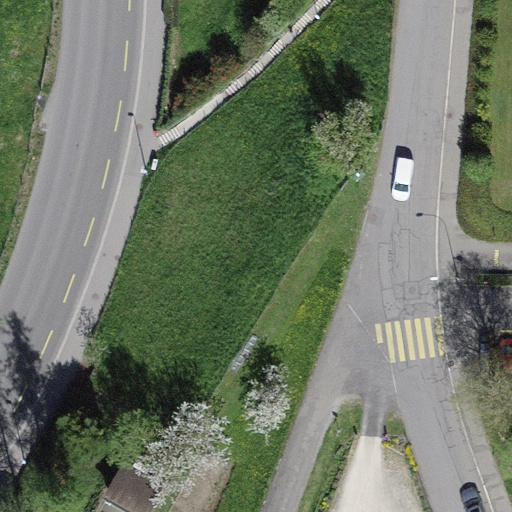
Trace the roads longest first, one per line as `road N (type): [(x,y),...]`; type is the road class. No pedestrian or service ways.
road 1 (secondary): [(99,0),(87,113),(63,215),(0,365)]
road 2 (residential): [(290,511),(421,156)]
road 3 (residential): [(421,156),(421,361),(461,511)]
road 4 (residential): [(433,0),(421,156)]
